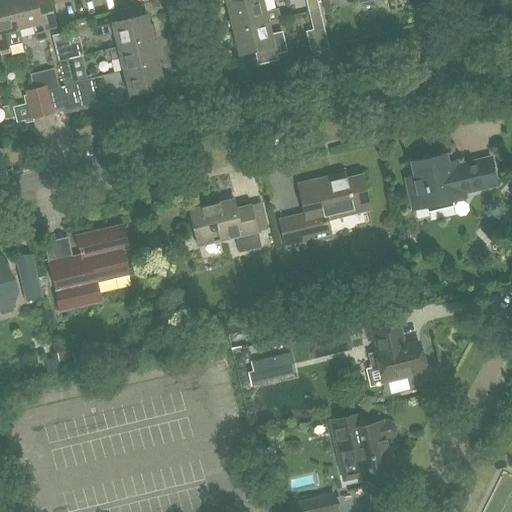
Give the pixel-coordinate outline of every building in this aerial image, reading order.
[(23,42),(12,0),(0,0),(0,50),(9,49),(9,45),(23,42)] [(12,0),(23,42),(20,29),(34,25),(38,42),(47,39),(45,30),(57,28),(49,0),(12,0)] [(252,0),(228,6),(234,29),(269,21),(281,18),(278,9),(267,12),(264,0),(252,0)] [(112,23),(111,24),(95,27),(98,37),(115,34),(118,47),(153,39),(158,38),(155,25),(150,26),(145,5),(120,11),(122,21),(112,23)] [(314,30),(324,27),(319,9),(309,11),(314,30)] [(281,18),(269,21),(234,29),(240,54),(256,50),(259,64),(278,59),(277,53),(287,51),(282,32),(272,35),(269,22),(281,19),(281,18)] [(118,47),(105,51),(107,57),(111,60),(120,57),(124,70),(159,62),(153,39),(118,47)] [(65,40),(55,43),(59,61),(70,59),(65,40)] [(159,62),(124,70),(130,95),(165,86),(159,62)] [(71,64),(61,67),(65,85),(75,82),(71,64)] [(33,119),(53,113),(48,91),(46,86),(26,91),(33,119)] [(81,107),(77,88),(61,92),(60,88),(48,91),(53,113),(81,107)] [(12,105),(2,107),(5,120),(15,118),(12,105)] [(416,177),(407,180),(414,210),(466,198),(465,193),(498,185),(491,158),(459,166),(458,161),(449,163),(446,154),(413,162),(416,177)] [(332,176),(299,184),(306,217),(281,223),(287,249),(333,238),(328,218),(371,208),(364,175),(333,183),(332,176)] [(259,232),(252,206),(238,209),(236,199),(190,210),(198,241),(213,238),(214,242),(236,237),(239,252),(261,247),(258,232),(259,232)] [(83,256),(50,264),(56,291),(55,292),(57,300),(56,301),(59,312),(102,302),(98,281),(130,273),(124,249),(130,248),(125,225),(78,237),(83,256)] [(43,297),(33,255),(29,255),(18,257),(15,259),(26,302),(43,297)] [(0,308),(1,311),(15,308),(20,290),(4,261),(0,262),(0,308)] [(312,360),(352,350),(345,325),(305,335),(312,360)] [(400,327),(375,333),(369,334),(371,343),(377,342),(380,354),(373,356),(371,360),(373,369),(377,372),(381,371),(387,396),(413,390),(410,375),(426,372),(420,345),(405,348),(400,327)] [(258,382),(280,377),(275,355),(250,361),(253,371),(248,372),(251,386),(258,384),(258,382)] [(355,423),(353,418),(331,423),(345,482),(356,479),(357,482),(361,481),(370,479),(370,482),(372,486),(375,488),(378,489),(382,489),(385,486),(387,482),(386,478),(386,475),(395,473),(387,441),(391,440),(394,437),(395,434),(395,430),(394,426),(390,424),(387,424),(383,425),(381,416),(355,423)] [(335,491),(296,501),(299,511),(333,511),(340,510),(335,491)]
